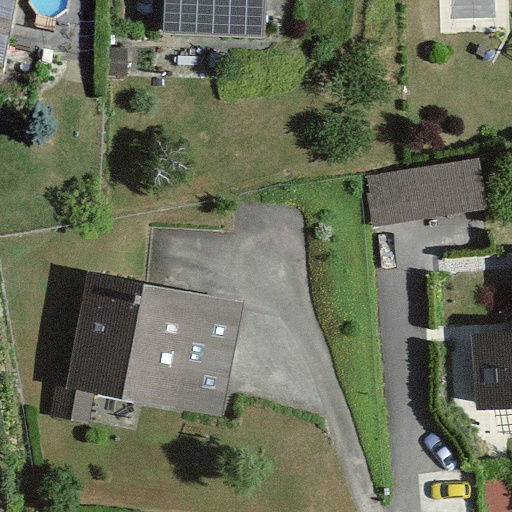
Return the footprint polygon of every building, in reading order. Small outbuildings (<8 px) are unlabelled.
[(0,0),(0,75),(1,75),(15,0),(0,0)] [(165,0),(165,30),(263,33),(263,0),(165,0)] [(377,217),(479,204),(474,163),(372,176),(377,217)] [(219,411),(238,301),(88,275),(69,385),(219,411)] [(511,400),(511,333),(474,335),(477,401),(511,400)]
